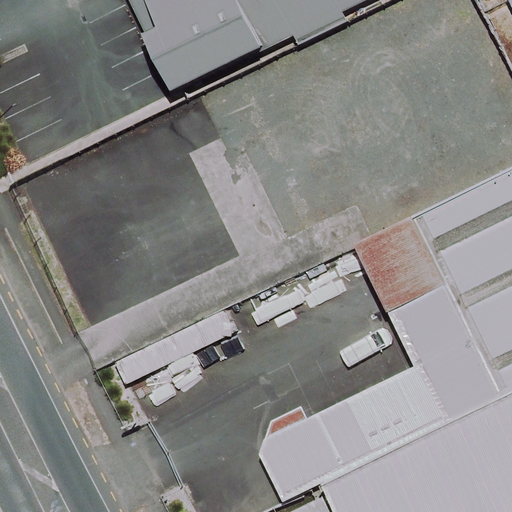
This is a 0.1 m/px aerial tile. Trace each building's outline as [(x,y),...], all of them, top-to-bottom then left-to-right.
[(131,0),(173,90),(371,0),(131,0)] [(506,132),(458,29),(374,68),(422,171),(506,132)] [(390,223),(331,97),(261,129),(320,255),(390,223)] [(283,511),(511,405),(511,180),(366,248),(419,361),(250,440),(283,511)] [(100,368),(247,299),(231,264),(83,332),(100,368)] [(511,511),(511,405),(283,511),(282,511),(511,511)]
